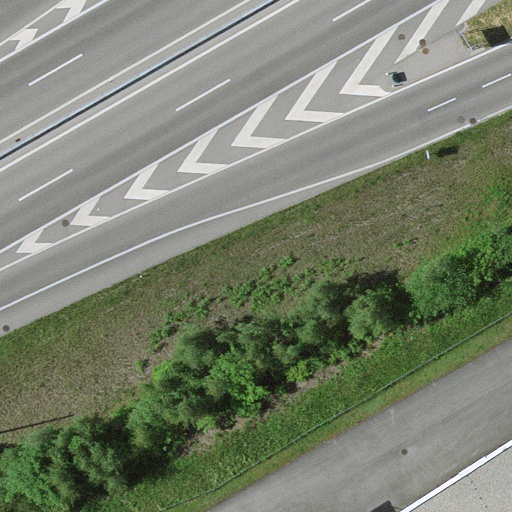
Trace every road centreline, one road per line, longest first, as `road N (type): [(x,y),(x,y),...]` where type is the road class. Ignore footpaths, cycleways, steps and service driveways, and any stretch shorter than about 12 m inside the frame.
road 1 (motorway): [(0,286),(511,73)]
road 2 (motorway): [(0,210),(368,0)]
road 3 (motorway): [(176,0),(0,101)]
